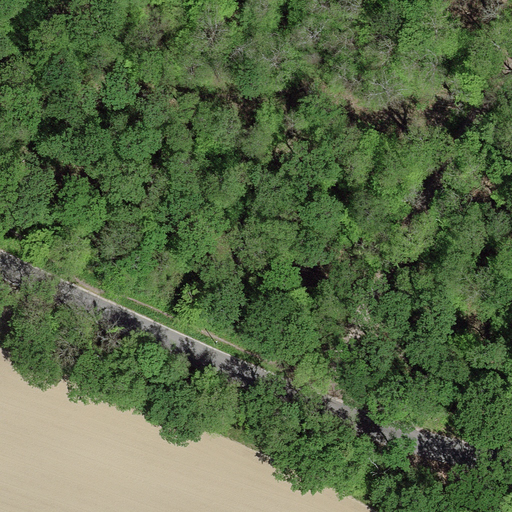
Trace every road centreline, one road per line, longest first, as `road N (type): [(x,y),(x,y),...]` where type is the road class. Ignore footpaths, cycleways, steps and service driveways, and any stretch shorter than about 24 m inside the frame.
road 1 (unclassified): [(0,261),(316,406),(390,435),(511,463)]
road 2 (track): [(511,73),(316,406)]
